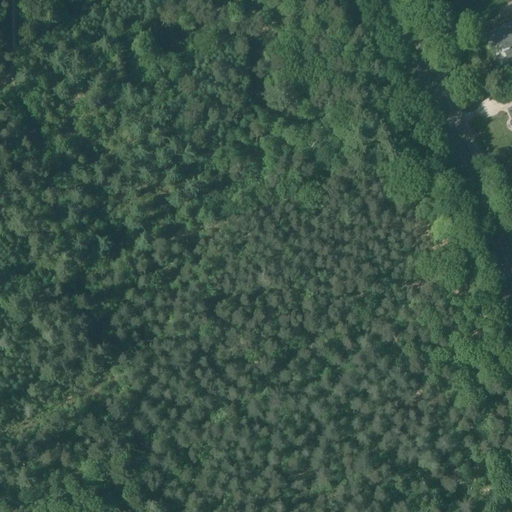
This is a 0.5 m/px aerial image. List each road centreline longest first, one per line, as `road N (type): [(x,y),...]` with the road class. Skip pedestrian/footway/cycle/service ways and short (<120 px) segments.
road 1 (track): [(16,0),(17,74),(164,511)]
road 2 (primary): [(511,273),(392,0)]
